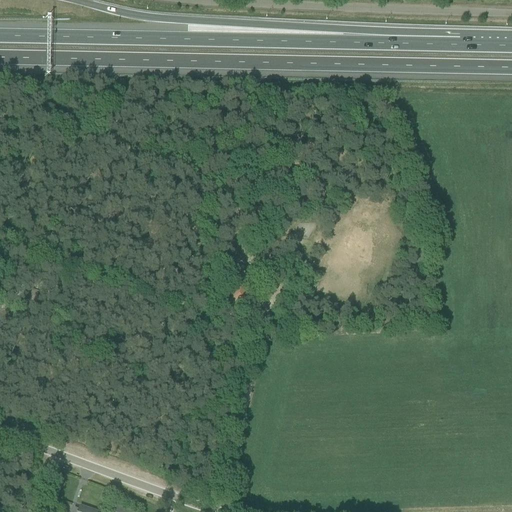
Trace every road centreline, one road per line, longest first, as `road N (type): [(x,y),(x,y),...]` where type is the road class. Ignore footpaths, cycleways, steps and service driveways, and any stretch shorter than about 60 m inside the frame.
road 1 (motorway): [(0,57),(511,67)]
road 2 (motorway): [(461,45),(0,36)]
road 3 (motorway): [(461,45),(156,19),(72,0)]
road 4 (unclassified): [(511,13),(184,0)]
road 5 (unclassified): [(0,431),(214,511)]
